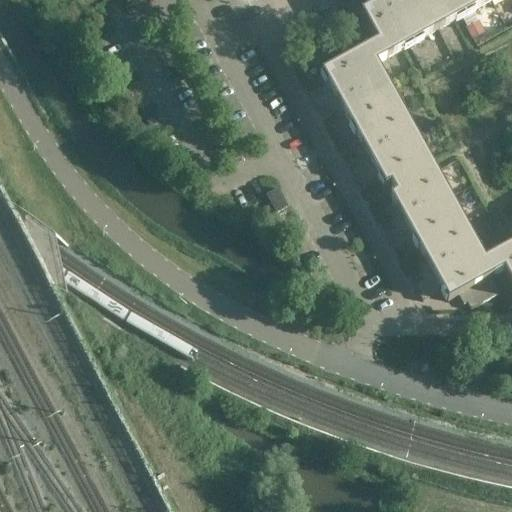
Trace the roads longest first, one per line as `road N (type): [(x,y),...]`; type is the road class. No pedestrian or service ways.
road 1 (residential): [(0,63),(57,168),(157,267),(215,306),(355,369)]
road 2 (residential): [(408,327),(405,302),(276,67),(268,27),(278,0)]
road 3 (residential): [(355,369),(511,414)]
